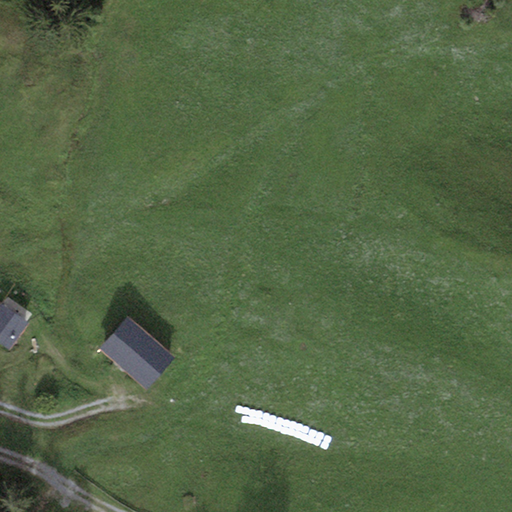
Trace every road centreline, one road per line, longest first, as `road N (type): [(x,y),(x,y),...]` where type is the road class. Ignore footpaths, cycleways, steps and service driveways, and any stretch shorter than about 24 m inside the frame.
road 1 (track): [(121,511),(0,454)]
road 2 (track): [(0,404),(35,419),(118,404)]
